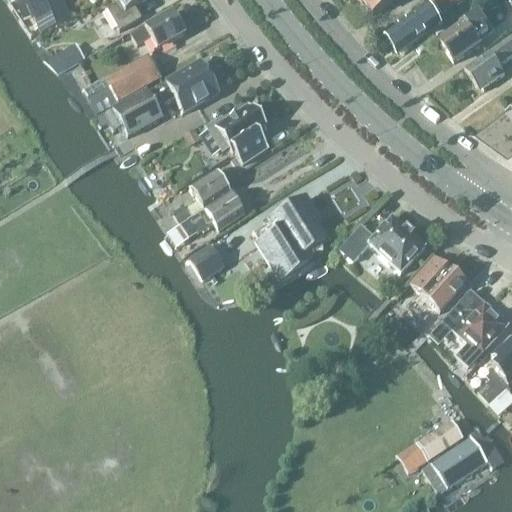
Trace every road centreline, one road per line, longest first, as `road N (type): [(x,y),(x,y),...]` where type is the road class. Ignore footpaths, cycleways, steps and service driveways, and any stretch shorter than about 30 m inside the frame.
road 1 (residential): [(225,0),(356,151),(480,245)]
road 2 (tertiary): [(501,218),(385,132),(264,0)]
road 3 (residential): [(511,183),(399,98),(306,0)]
